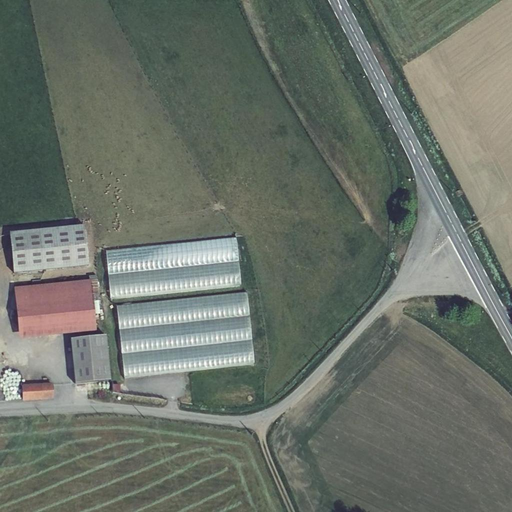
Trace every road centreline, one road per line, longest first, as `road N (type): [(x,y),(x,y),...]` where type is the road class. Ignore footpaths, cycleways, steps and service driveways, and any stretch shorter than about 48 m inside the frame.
road 1 (unclassified): [(255,417),(291,398),(454,229)]
road 2 (tertiary): [(454,229),(337,0)]
road 3 (unclassified): [(0,412),(99,407),(255,417)]
road 4 (tertiary): [(511,337),(454,229)]
